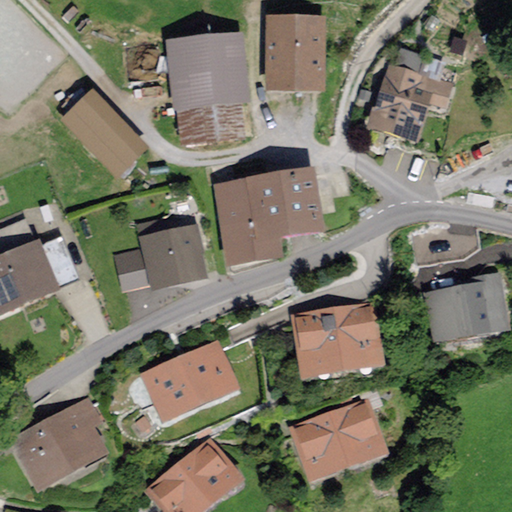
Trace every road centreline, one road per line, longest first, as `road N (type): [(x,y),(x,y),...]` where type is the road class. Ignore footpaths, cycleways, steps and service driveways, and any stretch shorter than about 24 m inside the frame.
road 1 (residential): [(0,412),(101,348),(413,205),(511,224)]
road 2 (track): [(20,0),(155,143),(187,159)]
road 3 (track): [(341,159),(341,112),(353,73),(417,0)]
